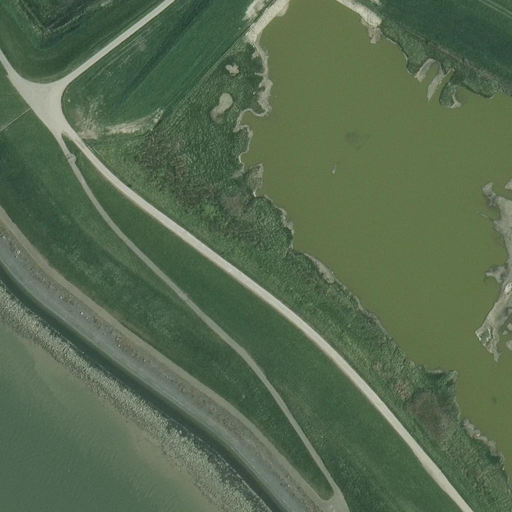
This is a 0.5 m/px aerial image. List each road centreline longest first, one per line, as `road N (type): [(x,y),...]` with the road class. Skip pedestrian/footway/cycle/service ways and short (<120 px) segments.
road 1 (track): [(469,511),(333,353),(102,170),(40,102)]
road 2 (unclassified): [(40,102),(170,0)]
